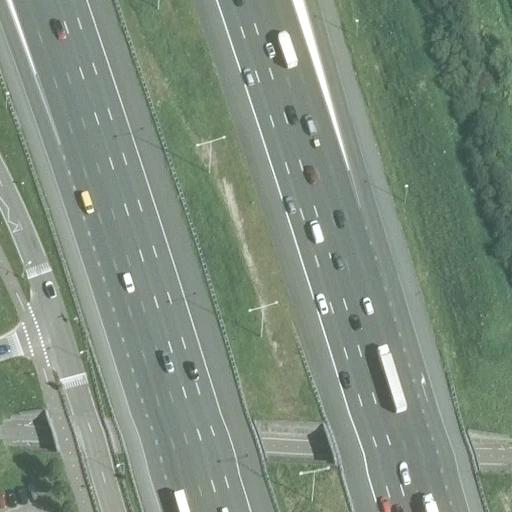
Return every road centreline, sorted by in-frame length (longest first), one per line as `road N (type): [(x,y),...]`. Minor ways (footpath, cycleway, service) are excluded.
road 1 (unclassified): [(0,432),(511,455)]
road 2 (motorway): [(94,133),(212,511)]
road 3 (motorway): [(413,511),(324,222)]
road 4 (motorway): [(324,222),(249,0)]
road 5 (motorway): [(324,222),(302,0)]
road 6 (tertiary): [(113,511),(59,331)]
road 7 (tertiary): [(59,331),(0,182)]
road 8 (motorway): [(25,0),(94,133)]
road 9 (motorway): [(48,0),(94,133)]
